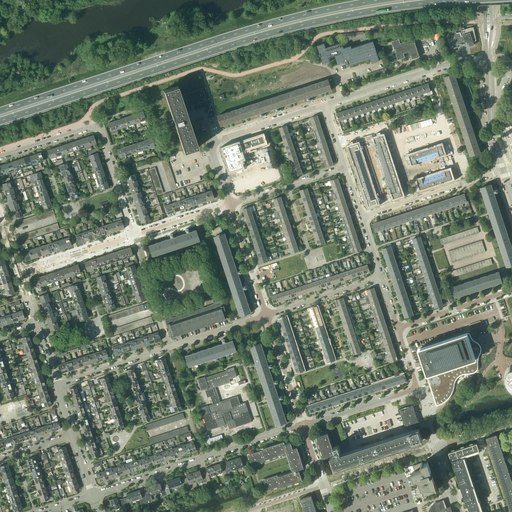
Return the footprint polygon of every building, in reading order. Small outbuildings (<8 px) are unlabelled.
[(466,44),(467,45),(469,45),(469,46),(474,45),(474,43),(476,43),(475,41),(476,40),(474,27),(471,27),(464,29),(464,27),(460,28),(463,36),(461,36),(460,32),(456,33),(455,30),(456,30),(455,30),(448,32),(449,33),(449,32),(450,35),(447,36),(450,47),(454,46),(454,48),(454,49),(458,47),(457,47),(456,45),(459,44),(459,45),(466,44)] [(397,59),(398,59),(405,57),(403,53),(410,51),(412,59),(419,57),(415,42),(413,42),(413,39),(400,43),(399,39),(391,41),(394,49),(395,49),(396,51),(395,51),(397,59)] [(440,54),(446,52),(443,42),(437,44),(440,54)] [(371,60),(378,58),(374,43),(367,46),(360,48),(359,46),(352,48),(351,46),(344,48),(343,46),(340,46),(339,43),(326,47),(324,43),(317,46),(320,54),(321,53),(321,56),(320,56),(323,64),(326,63),(330,62),(329,57),(332,57),(335,56),(337,61),(337,63),(345,61),(347,66),(354,63),(357,62),(371,58),(371,60)] [(444,76),(449,92),(460,89),(454,73),(444,76)] [(227,107),(218,110),(223,125),(326,91),(321,76),(312,79),(313,82),(228,110),(227,107)] [(428,83),(422,85),(425,95),(427,95),(426,92),(429,91),(430,94),(432,93),(431,90),(430,91),(428,83)] [(422,85),(416,87),(420,97),(421,97),(420,94),(423,93),(424,96),(425,95),(422,85)] [(177,87),(164,91),(173,118),(174,117),(176,122),(174,122),(184,152),(197,147),(188,117),(186,107),(184,108),(180,96),(177,87)] [(416,87),(410,89),(414,99),(415,99),(414,96),(418,95),(419,98),(420,97),(416,87)] [(202,88),(180,96),(184,108),(186,107),(189,106),(206,100),(202,88)] [(410,89),(405,91),(408,101),(410,101),(409,98),(412,97),(413,100),(414,99),(410,89)] [(465,105),(460,89),(449,92),(454,108),(465,105)] [(405,91),(399,92),(403,103),(404,103),(403,100),(406,99),(407,101),(408,101),(405,91)] [(399,92),(393,94),(397,105),(398,104),(397,101),(401,100),(402,103),(403,103),(399,92)] [(393,94),(388,96),(391,107),(393,106),(392,103),(395,102),(396,105),(397,105),(393,94)] [(388,96),(382,98),(385,109),(387,108),(386,105),(389,104),(390,107),(391,107),(388,96)] [(382,98),(376,100),(380,111),(381,110),(380,107),(383,106),(384,109),(385,109),(382,98)] [(379,111),(380,111),(376,100),(371,102),(374,112),(376,112),(375,109),(378,108),(379,111)] [(374,112),(371,102),(365,104),(368,114),(370,114),(369,111),(372,110),(373,113),(374,112)] [(368,114),(365,104),(359,105),(363,116),(364,116),(363,113),(366,112),(367,115),(368,114)] [(363,116),(359,105),(354,107),(357,118),(358,118),(357,115),(361,114),(362,117),(363,116)] [(470,121),(465,105),(454,108),(459,124),(470,121)] [(357,118),(354,107),(348,109),(351,120),(353,119),(352,116),(355,115),(356,118),(357,118)] [(351,120),(348,109),(342,111),(346,122),(347,121),(346,118),(349,117),(350,120),(351,120)] [(142,111),(137,113),(139,122),(145,120),(142,111)] [(344,122),(346,122),(342,111),(336,113),(339,121),(343,119),(344,122)] [(134,124),(139,122),(137,113),(131,115),(134,124)] [(128,125),(134,124),(131,115),(125,117),(128,125)] [(312,124),(319,121),(317,115),(310,118),(311,122),(312,124)] [(442,116),(403,127),(405,133),(444,122),(442,116)] [(122,127),(128,125),(125,117),(119,119),(122,127)] [(116,129),(122,127),(119,119),(114,121),(116,129)] [(117,132),(116,129),(114,121),(108,123),(111,131),(112,134),(117,132)] [(321,127),(319,121),(312,124),(311,122),(308,123),(309,126),(312,125),(313,128),(314,130),(321,127)] [(470,121),(459,124),(465,140),(475,136),(470,121)] [(288,132),(288,130),(286,125),(279,128),(281,134),(288,132)] [(323,133),(321,127),(314,130),(313,128),(310,129),(311,132),(314,131),(315,135),(316,136),(323,133)] [(291,129),(288,130),(288,132),(281,134),(283,140),(290,137),(290,136),(289,133),(292,132),(291,129)] [(415,151),(450,141),(447,129),(411,139),(415,151)] [(325,139),(323,133),(316,136),(315,135),(313,135),(313,138),(316,137),(317,140),(318,142),(325,139)] [(93,135),(87,137),(90,145),(96,143),(93,135)] [(260,135),(258,136),(261,145),(268,143),(266,137),(264,138),(263,135),(261,136),(260,135)] [(293,135),(290,136),(290,137),(283,140),(285,146),(292,143),(292,142),(291,139),(294,138),(293,135)] [(480,152),(475,136),(465,140),(470,156),(480,152)] [(84,147),(90,145),(87,137),(81,139),(84,147)] [(151,138),(145,140),(148,148),(154,146),(151,138)] [(251,138),(248,139),(251,148),(256,147),(253,138),(251,139),(251,138)] [(76,141),(78,149),(84,147),(81,139),(76,141)] [(327,145),(325,139),(318,142),(317,140),(314,141),(315,144),(318,143),(319,146),(320,148),(327,145)] [(145,140),(140,142),(142,150),(148,148),(145,140)] [(79,151),(78,149),(76,141),(70,143),(73,151),(76,150),(77,152),(79,151)] [(223,149),(230,171),(243,167),(240,159),(248,157),(248,155),(246,150),(243,141),(224,148),(223,148),(223,149)] [(295,141),(292,142),(292,143),(285,146),(287,152),(294,149),(294,148),(293,145),(296,144),(295,141)] [(140,142),(134,144),(136,152),(142,150),(140,142)] [(73,151),(70,143),(64,144),(67,153),(73,151)] [(61,155),(67,153),(64,144),(59,146),(61,155)] [(131,154),(136,152),(134,144),(128,146),(131,154)] [(329,151),(327,145),(320,148),(319,146),(316,147),(317,150),(320,149),(321,152),(322,154),(329,151)] [(61,155),(59,146),(53,148),(56,157),(61,155)] [(128,146),(122,148),(125,156),(131,154),(128,146)] [(297,147),(294,148),(294,149),(287,152),(289,158),(296,155),(296,154),(295,151),(298,150),(297,147)] [(50,159),(56,157),(53,148),(47,150),(50,159)] [(119,158),(125,156),(122,148),(117,149),(119,158)] [(331,157),(329,151),(322,154),(321,152),(318,153),(319,156),(322,155),(323,158),(324,160),(331,157)] [(43,161),(40,152),(35,154),(37,163),(39,168),(40,170),(44,169),(43,167),(41,167),(40,162),(43,161)] [(89,155),(91,161),(99,159),(97,153),(89,155)] [(299,153),(296,154),(296,155),(289,158),(291,164),(298,161),(298,160),(297,157),(300,156),(299,153)] [(32,164),(37,163),(35,154),(29,156),(32,164)] [(29,156),(23,158),(26,166),(32,164),(29,156)] [(333,163),(331,157),(324,160),(323,158),(320,159),(321,162),(324,161),(326,166),(333,163)] [(26,166),(23,158),(18,160),(20,168),(26,166)] [(91,161),(92,167),(101,164),(99,159),(91,161)] [(300,167),(300,166),(299,163),(302,162),(301,159),(298,160),(298,161),(291,164),(293,170),(300,167)] [(18,160),(12,162),(15,170),(15,172),(17,171),(17,169),(20,168),(18,160)] [(59,165),(61,171),(69,168),(77,166),(79,165),(78,161),(76,162),(76,163),(68,166),(67,162),(59,165)] [(15,170),(12,162),(6,163),(9,172),(15,170)] [(9,172),(6,163),(0,165),(3,174),(9,172)] [(92,167),(94,173),(103,170),(101,164),(92,167)] [(303,165),(300,166),(300,167),(293,170),(295,176),(302,174),(301,169),(304,168),(303,165)] [(69,168),(61,171),(63,177),(71,174),(69,168)] [(276,168),(269,170),(269,171),(272,180),(277,178),(276,176),(278,175),(276,168)] [(105,176),(103,170),(94,173),(96,178),(105,176)] [(42,177),(40,171),(32,174),(33,178),(30,179),(31,181),(42,177)] [(269,171),(264,173),(267,182),(268,181),(269,182),(272,181),(272,180),(269,171)] [(264,173),(259,175),(261,183),(263,183),(264,184),(267,183),(267,182),(264,173)] [(73,180),(71,174),(63,177),(64,182),(73,180)] [(126,177),(128,183),(136,180),(134,174),(126,177)] [(175,183),(183,181),(181,175),(173,177),(175,183)] [(259,175),(254,177),(256,185),(258,184),(259,186),(262,184),(261,183),(259,175)] [(107,181),(105,176),(96,178),(98,184),(107,181)] [(34,183),(35,186),(44,183),(42,177),(31,181),(32,183),(34,183)] [(254,177),(248,178),(251,187),(253,186),(253,187),(257,186),(256,185),(254,177)] [(248,178),(243,180),(246,188),(248,188),(248,189),(252,188),(251,187),(248,178)] [(340,184),(338,178),(330,180),(332,185),(332,186),(340,184)] [(73,180),(64,182),(66,188),(75,185),(73,180)] [(130,188),(138,186),(136,180),(128,183),(130,188)] [(238,180),(232,182),(235,192),(241,190),(238,182),(238,180)] [(243,180),(238,182),(241,190),(243,189),(243,191),(246,190),(246,188),(243,180)] [(2,184),(4,190),(12,187),(10,181),(2,184)] [(108,187),(107,181),(98,184),(100,190),(108,187)] [(44,183),(35,186),(33,186),(35,192),(37,191),(46,189),(44,183)] [(342,190),(340,184),(332,186),(332,185),(329,186),(330,189),(333,188),(334,191),(334,193),(342,190)] [(485,203),(496,200),(491,184),(480,187),(485,203)] [(75,185),(66,188),(68,194),(77,191),(75,185)] [(140,191),(142,190),(142,188),(139,189),(138,186),(130,188),(131,194),(140,191)] [(14,193),(12,187),(4,190),(6,195),(14,193)] [(307,188),(299,190),(302,197),(309,194),(309,193),(307,188)] [(37,191),(39,197),(48,194),(46,189),(37,191)] [(199,194),(202,203),(208,201),(205,192),(204,189),(202,190),(203,193),(199,194)] [(205,192),(208,201),(214,199),(211,190),(205,192)] [(344,196),(342,190),(334,193),(334,191),(331,192),(332,195),(335,194),(336,197),(336,198),(344,196)] [(79,197),(77,191),(68,194),(70,200),(79,197)] [(131,194),(133,200),(142,197),(140,191),(131,194)] [(309,194),(302,197),(304,203),(311,200),(311,199),(309,195),(312,194),(312,192),(309,193),(309,194)] [(6,195),(8,201),(16,198),(18,198),(17,195),(15,196),(14,193),(6,195)] [(38,201),(39,203),(49,200),(48,194),(39,197),(40,201),(38,201)] [(194,196),(197,205),(202,203),(199,194),(194,196)] [(461,204),(462,203),(465,202),(466,205),(469,204),(468,201),(467,202),(464,194),(458,196),(461,204)] [(144,196),(142,197),(133,200),(135,205),(146,202),(144,196)] [(181,197),(185,208),(191,206),(188,198),(185,199),(184,196),(181,197)] [(188,198),(191,206),(197,205),(194,196),(188,198)] [(346,202),(344,196),(336,198),(336,197),(333,198),(334,201),(337,200),(338,203),(338,204),(346,202)] [(455,205),(457,205),(460,204),(461,207),(463,206),(462,203),(461,204),(458,196),(453,198),(455,205)] [(180,201),(176,202),(179,210),(185,208),(181,197),(179,198),(180,201)] [(275,205),(282,203),(280,197),(273,199),(275,204),(275,205)] [(18,204),(16,198),(8,201),(9,207),(18,204)] [(311,200),(304,203),(306,209),(313,206),(313,205),(311,201),(314,200),(314,198),(311,199),(311,200)] [(450,207),(451,207),(454,206),(455,209),(458,208),(457,205),(455,205),(453,198),(447,199),(450,207)] [(447,199),(441,201),(444,209),(445,209),(448,208),(449,211),(452,210),(451,207),(450,207),(447,199)] [(43,209),(51,206),(49,200),(39,203),(40,206),(42,205),(43,209)] [(491,219),(501,216),(496,200),(485,203),(491,219)] [(441,201),(436,203),(438,211),(439,211),(443,210),(443,213),(446,212),(445,209),(444,209),(441,201)] [(135,205),(137,211),(145,208),(144,205),(147,204),(146,202),(135,205)] [(179,210),(176,202),(171,203),(174,212),(179,210)] [(348,208),(346,202),(338,204),(338,203),(335,204),(336,207),(339,206),(340,209),(340,210),(348,208)] [(168,214),(174,212),(171,203),(165,205),(168,214)] [(284,209),(282,203),(275,205),(275,204),(272,205),(273,207),(276,206),(277,210),(277,211),(284,209)] [(436,203),(430,205),(432,213),(434,212),(437,211),(438,214),(440,214),(439,211),(438,211),(436,203)] [(9,207),(11,212),(19,210),(24,208),(23,206),(19,208),(18,204),(9,207)] [(315,204),(313,205),(313,206),(306,209),(308,215),(315,212),(315,211),(313,207),(316,207),(315,204)] [(430,205),(424,207),(427,215),(428,214),(431,213),(432,216),(435,215),(434,212),(432,213),(430,205)] [(252,213),(251,212),(250,207),(243,209),(245,215),(252,213)] [(424,207),(418,209),(421,217),(422,216),(425,215),(426,218),(429,217),(428,214),(427,215),(424,207)] [(137,211),(139,217),(150,213),(149,211),(146,212),(145,208),(137,211)] [(350,214),(348,208),(340,210),(340,209),(337,210),(338,213),(341,212),(342,215),(342,216),(350,214)] [(286,215),(284,209),(277,211),(277,210),(274,211),(275,213),(278,213),(279,216),(279,217),(286,215)] [(418,209),(413,211),(415,218),(417,218),(420,217),(421,220),(423,219),(422,216),(421,217),(418,209)] [(21,216),(19,210),(11,212),(13,218),(21,216)] [(317,210),(315,211),(315,212),(308,215),(309,221),(317,218),(317,217),(315,213),(318,213),(317,210)] [(254,211),(251,212),(252,213),(245,215),(247,221),(254,219),(253,218),(252,214),(255,213),(254,211)] [(413,211),(407,213),(410,220),(411,220),(414,219),(415,222),(417,221),(417,218),(415,218),(413,211)] [(150,213),(139,217),(141,223),(149,220),(148,216),(150,216),(150,213)] [(407,213),(401,214),(404,222),(405,222),(408,221),(409,224),(412,223),(411,220),(410,220),(407,213)] [(351,220),(350,214),(342,216),(342,215),(339,216),(340,219),(343,218),(344,221),(344,222),(351,220)] [(401,214),(396,216),(398,224),(399,224),(403,223),(404,226),(406,225),(405,222),(404,222),(401,214)] [(288,221),(286,215),(279,217),(279,216),(276,217),(277,219),(280,218),(281,222),(281,223),(288,221)] [(319,216),(317,217),(317,218),(309,221),(311,227),(319,224),(318,223),(317,219),(320,218),(319,216)] [(396,216),(390,218),(393,226),(394,226),(397,225),(398,227),(400,227),(399,224),(398,224),(396,216)] [(496,235),(506,231),(501,216),(491,219),(496,235)] [(256,217),(253,218),(254,219),(247,221),(249,227),(256,225),(255,224),(254,220),(257,219),(256,217)] [(390,218),(384,220),(387,228),(388,227),(391,226),(392,229),(395,228),(394,226),(393,226),(390,218)] [(121,220),(118,221),(117,219),(114,220),(115,222),(118,230),(124,228),(121,220)] [(354,226),(351,220),(344,222),(344,221),(341,222),(342,225),(345,224),(346,227),(346,229),(354,226)] [(384,220),(379,222),(381,230),(382,229),(385,228),(386,231),(389,230),(388,227),(387,228),(384,220)] [(290,227),(288,221),(281,223),(281,222),(278,223),(279,225),(282,224),(283,228),(283,229),(290,227)] [(101,227),(98,228),(101,236),(106,234),(104,226),(102,222),(100,223),(101,227)] [(115,222),(109,224),(112,232),(118,230),(115,222)] [(321,222),(318,223),(319,224),(311,227),(313,233),(321,230),(320,229),(319,225),(322,225),(321,222)] [(383,232),(382,229),(381,230),(379,222),(373,224),(375,232),(380,230),(381,233),(383,232)] [(258,223),(255,224),(256,225),(249,227),(251,233),(258,231),(257,230),(256,226),(259,225),(258,223)] [(112,232),(109,224),(104,226),(106,234),(112,232)] [(209,229),(212,237),(214,236),(223,233),(221,226),(209,229)] [(355,232),(354,226),(346,229),(346,227),(343,228),(344,231),(347,230),(348,233),(348,234),(355,232)] [(292,233),(290,227),(283,229),(283,228),(280,229),(281,231),(284,230),(285,234),(285,235),(292,233)] [(101,236),(98,228),(92,229),(95,238),(101,236)] [(180,235),(183,246),(199,240),(196,230),(189,232),(188,228),(185,229),(186,233),(180,235)] [(323,236),(322,235),(321,231),(324,231),(323,228),(320,229),(321,230),(313,233),(315,239),(323,236)] [(95,238),(92,229),(87,231),(89,240),(95,238)] [(260,229),(257,230),(258,231),(251,233),(253,239),(260,237),(259,236),(258,232),(261,231),(260,229)] [(89,240),(87,231),(81,233),(84,241),(89,240)] [(511,247),(506,231),(496,235),(501,251),(511,247)] [(357,238),(355,232),(348,234),(348,233),(345,234),(346,236),(349,235),(350,239),(350,240),(357,238)] [(84,241),(81,233),(75,235),(78,243),(84,241)] [(214,236),(219,252),(230,249),(225,233),(223,233),(214,236)] [(294,239),(292,233),(285,235),(285,234),(282,235),(283,237),(286,236),(287,240),(287,241),(294,239)] [(164,240),(167,251),(183,246),(180,235),(173,237),(172,234),(169,235),(170,238),(164,240)] [(323,238),(326,237),(325,234),(322,235),(323,236),(315,239),(317,244),(325,242),(323,238)] [(262,235),(259,236),(260,237),(253,239),(254,245),(262,243),(261,242),(260,238),(263,237),(262,235)] [(420,236),(412,239),(414,244),(410,245),(411,247),(414,246),(414,245),(422,242),(420,236)] [(62,239),(65,248),(71,246),(68,237),(62,239)] [(359,244),(357,238),(350,240),(350,239),(347,240),(348,242),(351,242),(352,245),(352,246),(359,244)] [(62,239),(57,241),(60,249),(65,248),(62,239)] [(296,245),(294,239),(287,241),(287,240),(284,241),(285,243),(288,243),(289,246),(289,247),(296,245)] [(148,245),(151,256),(167,251),(164,240),(148,245)] [(48,244),(45,245),(48,253),(54,251),(51,243),(50,241),(48,242),(48,244)] [(51,243),(54,251),(60,249),(57,241),(51,243)] [(262,243),(254,245),(256,251),(264,249),(263,248),(262,244),(265,243),(264,241),(261,242),(262,243)] [(424,248),(422,242),(414,245),(414,246),(415,249),(412,250),(413,253),(416,252),(416,251),(424,248)] [(361,250),(359,244),(352,246),(352,245),(349,246),(350,248),(353,248),(354,252),(361,250)] [(48,253),(45,245),(40,247),(42,255),(48,253)] [(298,251),(296,245),(289,247),(289,246),(286,247),(287,249),(290,249),(291,253),(298,251)] [(384,255),(392,252),(391,246),(388,247),(382,249),(384,255)] [(22,252),(25,261),(31,259),(28,250),(27,247),(25,247),(26,251),(22,252)] [(37,257),(42,255),(40,247),(34,248),(37,257)] [(124,249),(127,257),(133,255),(130,247),(124,249)] [(264,249),(256,251),(258,257),(266,255),(265,254),(264,250),(267,249),(266,247),(263,248),(264,249)] [(506,267),(511,264),(511,249),(511,247),(501,251),(506,267)] [(28,250),(31,259),(37,257),(34,248),(28,250)] [(415,259),(418,258),(418,256),(426,254),(424,248),(416,251),(416,252),(417,255),(414,256),(415,259)] [(128,260),(127,257),(124,249),(118,251),(121,259),(124,258),(125,261),(128,260)] [(230,249),(219,252),(225,268),(235,264),(230,249)] [(115,261),(121,259),(118,251),(113,253),(115,261)] [(384,255),(386,260),(394,257),(392,252),(384,255)] [(110,263),(115,261),(113,253),(107,255),(110,263)] [(266,255),(258,257),(260,263),(268,261),(266,256),(269,255),(268,253),(265,254),(266,255)] [(428,259),(426,254),(418,256),(418,258),(419,261),(416,262),(417,264),(420,263),(420,262),(428,259)] [(110,263),(107,255),(101,256),(104,265),(110,263)] [(101,256),(95,258),(98,267),(104,265),(101,256)] [(396,263),(394,257),(386,260),(388,266),(396,263)] [(98,267),(95,258),(90,260),(92,269),(98,267)] [(429,265),(428,259),(420,262),(420,263),(421,266),(418,267),(419,270),(422,269),(422,268),(429,265)] [(93,272),(92,269),(90,260),(84,262),(87,270),(90,270),(91,273),(93,272)] [(359,264),(360,267),(361,266),(364,274),(370,272),(367,264),(363,266),(362,263),(359,264)] [(398,269),(396,263),(388,266),(389,272),(398,269)] [(77,264),(72,266),(74,275),(80,273),(77,264)] [(225,268),(230,284),(240,280),(238,274),(242,273),(241,270),(237,271),(235,264),(225,268)] [(124,274),(127,273),(136,271),(134,265),(125,268),(127,271),(124,272),(124,274)] [(353,266),(354,269),(355,268),(358,276),(364,274),(361,266),(360,267),(356,268),(356,265),(353,266)] [(431,271),(429,265),(422,268),(422,269),(423,272),(420,273),(421,276),(424,275),(423,273),(431,271)] [(72,266),(66,268),(68,276),(74,275),(72,266)] [(347,268),(348,271),(349,270),(352,278),(358,276),(355,268),(354,269),(351,270),(350,267),(347,268)] [(68,276),(66,268),(60,270),(63,278),(68,276)] [(341,270),(342,273),(343,272),(346,280),(352,278),(349,270),(348,271),(345,272),(344,269),(341,270)] [(400,275),(398,269),(389,272),(391,278),(400,275)] [(0,272),(0,275),(1,278),(9,276),(7,270),(0,272)] [(63,278),(60,270),(54,272),(57,280),(60,279),(61,282),(64,281),(63,278)] [(136,271),(127,273),(129,279),(138,276),(136,271)] [(335,272),(336,274),(337,274),(340,281),(346,280),(343,272),(342,273),(338,274),(337,271),(335,272)] [(433,277),(431,271),(423,273),(424,275),(425,278),(422,279),(423,281),(426,280),(425,279),(433,277)] [(502,282),(499,271),(483,277),(486,287),(502,282)] [(57,280),(54,272),(49,274),(51,282),(57,280)] [(329,274),(330,276),(331,276),(334,283),(340,281),(337,274),(336,274),(333,276),(332,273),(329,274)] [(51,282),(49,274),(43,276),(46,284),(51,282)] [(96,277),(98,283),(106,280),(104,275),(96,277)] [(323,276),(324,279),(325,278),(328,285),(334,283),(331,276),(330,276),(326,278),(325,275),(323,276)] [(402,280),(400,275),(391,278),(393,283),(402,280)] [(0,281),(2,281),(3,284),(11,281),(9,276),(1,278),(0,278),(0,281)] [(37,277),(40,286),(46,284),(43,276),(37,277)] [(129,279),(131,285),(139,282),(138,276),(129,279)] [(34,288),(40,286),(37,277),(31,279),(34,288)] [(317,278),(318,280),(319,280),(322,287),(328,285),(325,278),(324,279),(320,280),(319,277),(317,278)] [(435,282),(433,277),(425,279),(426,280),(427,284),(424,284),(425,287),(428,286),(427,285),(435,282)] [(470,292),(486,287),(483,277),(467,282),(470,292)] [(311,280),(312,282),(313,282),(316,289),(322,287),(319,280),(318,280),(314,282),(313,279),(311,280)] [(98,283),(99,289),(108,286),(106,280),(98,283)] [(230,284),(235,300),(246,296),(243,290),(247,289),(246,286),(242,287),(240,280),(230,284)] [(404,286),(402,280),(393,283),(395,289),(404,286)] [(1,290),(1,291),(13,287),(11,281),(3,284),(4,289),(1,290)] [(305,282),(306,284),(307,284),(310,291),(316,289),(313,282),(312,282),(308,283),(308,281),(305,282)] [(131,285),(133,290),(141,288),(139,282),(131,285)] [(437,288),(435,282),(427,285),(428,286),(429,289),(426,290),(427,293),(430,292),(429,290),(437,288)] [(455,298),(470,292),(467,282),(451,287),(455,298)] [(299,284),(300,286),(301,286),(304,293),(310,291),(307,284),(306,284),(302,286),(301,283),(299,284)] [(68,286),(70,292),(79,289),(77,284),(68,286)] [(293,285),(294,288),(295,288),(298,295),(304,293),(301,286),(300,286),(296,288),(295,285),(293,285)] [(99,289),(101,294),(110,292),(108,286),(99,289)] [(406,292),(404,286),(395,289),(397,295),(406,292)] [(5,293),(6,295),(15,293),(13,287),(1,291),(2,294),(5,293)] [(287,287),(288,290),(289,290),(292,297),(298,295),(295,288),(294,288),(290,289),(289,287),(287,287)] [(143,293),(141,288),(133,290),(135,296),(143,293)] [(367,290),(364,291),(366,295),(365,296),(366,298),(369,297),(370,301),(367,302),(368,304),(371,303),(372,307),(369,308),(370,310),(373,309),(374,313),(371,314),(372,316),(375,315),(376,319),(373,320),(374,322),(377,321),(378,325),(375,326),(376,328),(379,327),(380,331),(377,332),(378,334),(381,333),(382,337),(379,338),(379,339),(380,340),(383,339),(384,343),(381,344),(381,345),(382,346),(385,345),(386,349),(383,350),(384,352),(387,351),(388,355),(385,356),(386,358),(389,357),(390,362),(397,360),(374,288),(367,290)] [(439,294),(437,288),(429,290),(430,292),(431,295),(428,296),(428,298),(431,298),(431,296),(439,294)] [(70,292),(72,298),(81,295),(79,289),(70,292)] [(281,289),(282,292),(283,292),(286,299),(292,297),(289,290),(288,290),(284,291),(283,289),(281,289)] [(271,296),(274,303),(279,301),(277,294),(276,294),(274,295),(272,290),(268,291),(270,296),(271,296)] [(275,291),(276,294),(277,294),(279,301),(286,299),(283,292),(282,292),(278,293),(277,291),(275,291)] [(111,297),(110,292),(101,294),(103,300),(111,297)] [(408,298),(406,292),(397,295),(399,300),(408,298)] [(41,302),(49,299),(47,293),(39,296),(41,302)] [(145,299),(143,293),(135,296),(137,302),(145,299)] [(441,299),(439,294),(431,296),(431,298),(433,301),(429,302),(430,303),(430,304),(433,303),(433,302),(441,299)] [(72,298),(74,303),(82,301),(81,295),(72,298)] [(240,316),(251,312),(246,296),(235,300),(240,316)] [(103,300),(105,306),(113,303),(111,297),(103,300)] [(41,302),(42,307),(51,305),(50,301),(53,301),(52,298),(49,299),(41,302)] [(353,354),(355,354),(361,352),(359,347),(362,346),(361,344),(358,345),(357,341),(360,340),(359,338),(356,339),(355,335),(358,334),(357,332),(354,333),(353,329),(356,328),(355,326),(353,327),(351,323),(354,322),(353,320),(351,321),(349,317),(352,316),(351,314),(349,315),(347,311),(350,310),(350,307),(347,308),(346,305),(348,304),(348,301),(345,302),(343,298),(336,300),(353,354)] [(409,303),(408,298),(399,300),(401,306),(409,303)] [(443,305),(441,299),(433,302),(433,303),(435,308),(443,305)] [(84,306),(82,301),(74,303),(76,309),(84,306)] [(165,320),(166,324),(167,329),(168,329),(170,328),(173,336),(224,319),(221,311),(224,310),(222,301),(216,303),(213,304),(207,306),(165,320)] [(115,309),(113,303),(105,306),(107,312),(115,309)] [(411,309),(409,303),(401,306),(403,312),(411,309)] [(52,308),(51,305),(42,307),(44,313),(56,310),(57,309),(56,307),(52,308)] [(84,306),(76,309),(78,315),(86,312),(84,306)] [(413,315),(411,309),(403,312),(405,318),(413,315)] [(10,314),(12,322),(18,320),(16,312),(15,310),(13,311),(13,313),(10,314)] [(22,310),(16,312),(18,320),(24,318),(22,310)] [(44,313),(46,319),(54,316),(53,313),(56,312),(56,310),(44,313)] [(320,317),(318,311),(311,313),(308,314),(309,317),(312,316),(313,320),(320,317)] [(86,312),(78,315),(80,321),(88,318),(86,312)] [(12,322),(10,314),(4,316),(7,324),(12,322)] [(46,319),(48,325),(56,322),(59,321),(58,319),(56,320),(54,316),(46,319)] [(320,317),(313,320),(310,320),(311,323),(314,322),(315,325),(322,323),(320,317)] [(280,323),(282,330),(290,327),(289,324),(291,323),(291,320),(288,321),(280,323)] [(480,321),(469,324),(471,330),(482,326),(480,321)] [(58,328),(56,322),(48,325),(50,330),(58,328)] [(322,323),(315,325),(312,326),(313,329),(316,328),(317,332),(324,329),(322,323)] [(293,326),(290,327),(282,330),(284,336),(292,333),(290,330),(293,329),(293,326)] [(324,329),(317,332),(314,333),(315,335),(318,334),(319,338),(326,335),(324,329)] [(158,332),(152,334),(155,342),(160,340),(158,332)] [(294,332),(292,333),(284,336),(286,342),(293,339),(292,336),(295,335),(294,332)] [(430,385),(432,391),(437,405),(438,404),(439,404),(440,404),(441,403),(442,403),(443,402),(444,402),(444,401),(445,401),(446,400),(448,398),(449,397),(449,396),(450,396),(450,395),(451,394),(451,393),(452,392),(452,391),(453,389),(453,387),(454,385),(454,383),(454,382),(455,380),(456,379),(457,378),(457,377),(458,376),(460,375),(461,374),(462,374),(463,374),(465,373),(466,373),(468,373),(470,373),(471,373),(472,372),(472,373),(473,372),(474,372),(475,372),(475,371),(476,371),(476,370),(477,369),(477,368),(477,367),(477,366),(477,365),(477,364),(470,342),(467,333),(463,335),(438,343),(419,349),(430,385)] [(152,334),(146,336),(149,344),(155,342),(152,334)] [(22,343),(30,341),(28,335),(22,337),(23,341),(22,341),(22,343)] [(328,341),(326,335),(319,338),(316,339),(317,341),(320,340),(321,344),(328,341)] [(143,346),(149,344),(146,336),(141,338),(143,346)] [(141,338),(135,340),(137,348),(143,346),(141,338)] [(296,338),(293,339),(286,342),(288,348),(295,345),(294,342),(297,341),(296,338)] [(222,343),(216,346),(219,356),(235,351),(232,340),(225,342),(224,339),(221,340),(222,343)] [(135,340),(129,342),(132,350),(137,348),(135,340)] [(330,347),(328,341),(321,344),(318,344),(319,347),(322,346),(323,350),(330,347)] [(129,342),(123,343),(126,352),(132,350),(129,342)] [(117,344),(120,354),(126,352),(123,343),(120,344),(120,343),(117,344)] [(256,362),(266,359),(261,343),(250,346),(256,362)] [(112,347),(115,355),(120,354),(117,344),(115,344),(115,346),(112,347)] [(298,344),(295,345),(288,348),(290,354),(297,351),(296,348),(299,347),(298,344)] [(216,346),(200,351),(203,361),(219,356),(216,346)] [(26,355),(34,352),(32,347),(25,349),(26,352),(25,352),(26,355)] [(98,348),(99,351),(102,360),(108,358),(105,349),(102,350),(101,347),(98,348)] [(330,347),(323,350),(320,351),(321,353),(324,352),(325,356),(332,353),(330,347)] [(300,350),(297,351),(290,354),(292,360),(299,357),(298,354),(301,353),(300,350)] [(102,360),(99,351),(94,353),(96,362),(102,360)] [(187,366),(203,361),(200,351),(184,356),(187,366)] [(91,363),(96,362),(94,353),(88,355),(91,363)] [(334,361),(332,353),(325,356),(322,357),(323,359),(326,358),(327,363),(334,361)] [(88,355),(82,357),(85,365),(91,363),(88,355)] [(302,356),(299,357),(292,360),(294,366),(301,363),(300,360),(303,359),(302,356)] [(82,357),(77,359),(79,367),(85,365),(82,357)] [(27,367),(38,364),(36,358),(29,360),(30,364),(26,365),(27,367)] [(62,373),(68,371),(65,362),(64,358),(61,359),(63,363),(59,364),(62,373)] [(77,359),(71,361),(74,369),(79,367),(77,359)] [(268,365),(266,359),(256,362),(261,378),(271,375),(269,368),(273,367),(272,364),(268,365)] [(74,369),(71,361),(65,362),(68,371),(74,369)] [(304,362),(301,363),(294,366),(296,373),(304,371),(302,366),(305,365),(304,362)] [(159,369),(160,372),(168,369),(166,363),(160,365),(161,369),(159,369)] [(135,370),(134,367),(126,370),(128,376),(137,373),(136,370),(135,370)] [(197,379),(201,390),(204,389),(207,397),(210,396),(213,404),(208,406),(208,405),(200,408),(207,430),(224,425),(225,425),(227,424),(229,429),(251,422),(245,402),(239,404),(237,397),(237,396),(220,402),(215,387),(230,382),(229,379),(236,376),(236,377),(237,377),(233,367),(226,370),(226,371),(222,372),(220,373),(205,378),(205,376),(197,379)] [(31,379),(42,375),(40,369),(33,372),(30,372),(30,373),(31,377),(30,377),(31,379)] [(161,378),(170,375),(168,369),(160,372),(157,372),(158,375),(160,374),(161,378)] [(128,376),(130,381),(138,379),(137,376),(138,376),(137,373),(128,376)] [(396,377),(392,378),(391,378),(394,385),(400,383),(397,376),(398,376),(397,373),(395,374),(396,377)] [(7,375),(6,374),(0,376),(2,382),(10,379),(9,377),(10,377),(9,374),(7,375)] [(403,374),(398,376),(397,376),(400,383),(406,381),(403,374)] [(37,383),(43,381),(42,375),(31,379),(32,381),(36,379),(37,383)] [(164,383),(172,380),(170,375),(161,378),(162,381),(163,381),(164,383)] [(273,381),(271,375),(261,378),(266,394),(276,390),(274,384),(278,383),(277,380),(273,381)] [(390,378),(386,380),(385,380),(388,387),(394,385),(391,378),(392,378),(391,375),(389,376),(390,378)] [(93,386),(91,381),(89,382),(91,388),(102,384),(109,382),(107,376),(99,379),(97,380),(98,384),(93,386)] [(384,381),(380,382),(379,382),(382,389),(388,387),(385,380),(386,380),(385,377),(383,378),(384,381)] [(2,382),(4,388),(10,386),(9,382),(10,382),(10,379),(2,382)] [(130,381),(132,387),(140,385),(138,379),(130,381)] [(378,382),(374,384),(373,384),(376,391),(382,389),(379,382),(380,382),(379,379),(377,380),(378,382)] [(36,389),(38,389),(45,386),(43,381),(37,383),(34,384),(36,389)] [(372,384),(368,386),(367,386),(370,393),(376,391),(373,384),(374,384),(373,381),(371,382),(372,384)] [(102,388),(103,390),(111,388),(109,382),(102,384),(104,387),(102,388)] [(366,386),(362,388),(361,388),(364,395),(370,393),(367,386),(368,386),(367,383),(365,383),(366,386)] [(140,385),(132,387),(134,393),(142,390),(141,388),(140,385)] [(360,388),(356,389),(355,390),(358,397),(364,395),(361,388),(362,388),(361,385),(359,385),(360,388)] [(45,386),(38,389),(36,389),(38,395),(41,395),(47,392),(45,386)] [(69,389),(71,394),(80,391),(78,386),(76,387),(69,389)] [(168,394),(176,392),(174,386),(167,388),(168,391),(164,393),(165,395),(168,394)] [(354,390),(350,392),(349,392),(351,399),(358,397),(355,390),(356,389),(355,387),(353,387),(354,390)] [(104,396),(106,395),(113,393),(111,388),(103,390),(104,393),(103,393),(104,396)] [(348,392),(344,393),(343,394),(345,401),(351,399),(349,392),(350,392),(349,389),(347,389),(348,392)] [(16,390),(5,393),(7,399),(14,397),(13,394),(17,392),(16,390)] [(134,393),(136,399),(142,396),(144,396),(143,392),(142,393),(142,390),(134,393)] [(278,397),(276,390),(266,394),(271,410),(282,406),(279,400),(283,399),(282,396),(278,397)] [(71,394),(73,400),(82,397),(80,391),(71,394)] [(339,403),(345,401),(343,394),(344,393),(343,391),(341,391),(342,394),(338,395),(337,396),(339,403)] [(39,401),(49,398),(47,392),(41,395),(42,398),(41,398),(41,399),(38,399),(39,401)] [(105,402),(107,402),(115,399),(113,393),(106,395),(104,396),(105,399),(104,400),(105,402)] [(337,396),(338,395),(337,393),(335,393),(336,396),(332,397),(331,398),(333,405),(339,403),(337,396)] [(331,398),(332,397),(331,395),(329,395),(330,398),(326,399),(325,400),(327,407),(333,405),(331,398)] [(73,400),(75,406),(85,403),(84,400),(83,401),(82,397),(73,400)] [(171,406),(179,403),(177,397),(171,400),(172,403),(168,404),(169,407),(171,406)] [(325,400),(326,399),(325,397),(323,397),(324,400),(320,401),(319,402),(321,409),(327,407),(325,400)] [(318,402),(314,403),(313,404),(315,411),(321,409),(319,402),(320,401),(319,399),(317,399),(318,402)] [(309,413),(315,411),(313,404),(314,403),(313,401),(311,401),(312,404),(307,406),(309,413)] [(137,404),(139,410),(146,408),(145,404),(146,404),(145,402),(137,404)] [(75,406),(77,412),(85,409),(84,405),(86,405),(85,403),(75,406)] [(175,411),(181,409),(179,403),(171,406),(172,408),(173,408),(175,411)] [(108,414),(118,411),(117,405),(110,407),(111,410),(107,411),(108,414)] [(418,428),(417,425),(419,424),(417,417),(416,417),(413,407),(412,405),(398,410),(399,415),(400,414),(401,415),(405,428),(411,426),(412,430),(410,430),(411,431),(330,458),(334,469),(422,440),(418,428)] [(287,422),(282,406),(271,410),(276,425),(287,422)] [(77,412),(79,417),(89,414),(89,411),(86,412),(85,409),(77,412)] [(149,413),(141,416),(143,421),(150,419),(149,416),(153,414),(152,412),(149,413)] [(79,417),(81,423),(89,420),(88,417),(90,416),(89,414),(79,417)] [(120,416),(114,418),(115,422),(114,422),(114,424),(122,422),(120,416)] [(52,423),(54,430),(60,428),(57,418),(55,419),(55,420),(51,421),(52,423)] [(81,423),(82,429),(94,425),(93,423),(90,423),(89,420),(81,423)] [(124,428),(122,422),(114,424),(115,427),(116,426),(117,430),(124,428)] [(46,424),(49,432),(54,430),(52,423),(49,424),(48,423),(46,424)] [(94,425),(82,429),(84,434),(93,431),(92,428),(94,427),(94,425)] [(35,428),(37,436),(43,434),(41,427),(38,428),(37,427),(35,428)] [(26,430),(23,431),(26,439),(31,437),(29,431),(26,432),(26,430)] [(84,434),(86,440),(94,437),(93,435),(94,435),(93,431),(84,434)] [(323,458),(333,454),(326,433),(316,437),(323,458)] [(20,441),(18,434),(15,435),(14,434),(12,435),(14,443),(20,441)] [(209,435),(203,436),(206,445),(212,443),(212,444),(223,440),(221,434),(210,438),(209,435)] [(501,450),(496,434),(486,438),(491,453),(501,450)] [(97,437),(94,437),(86,440),(88,446),(95,444),(97,443),(96,440),(97,439),(97,437)] [(9,445),(6,438),(3,439),(3,438),(0,439),(3,447),(9,445)] [(294,470),(302,467),(293,440),(289,442),(282,444),(282,443),(261,450),(262,451),(248,456),(251,465),(265,461),(264,459),(286,452),(293,472),(277,477),(277,476),(262,481),(266,490),(279,486),(280,487),(301,480),(298,471),(295,472),(294,470)] [(193,442),(187,444),(190,453),(196,450),(193,442)] [(476,443),(448,452),(451,461),(452,461),(468,511),(480,511),(463,457),(461,458),(460,456),(479,450),(476,443)] [(190,453),(187,444),(181,446),(184,454),(190,453)] [(55,456),(59,455),(67,453),(65,446),(57,449),(58,452),(54,453),(55,456)] [(181,446),(175,448),(178,456),(184,454),(181,446)] [(100,448),(98,449),(90,451),(92,457),(98,455),(100,454),(99,451),(101,450),(100,448)] [(157,454),(159,462),(165,460),(162,452),(161,448),(156,450),(157,454)] [(169,450),(172,458),(178,456),(175,448),(169,450)] [(162,452),(165,460),(172,458),(169,450),(162,452)] [(506,466),(501,450),(491,453),(496,469),(506,466)] [(61,461),(69,458),(67,453),(59,455),(61,461)] [(153,464),(159,462),(157,454),(150,456),(153,464)] [(29,465),(37,462),(35,456),(27,459),(29,465)] [(150,456),(145,457),(147,466),(153,464),(150,456)] [(145,457),(138,460),(141,468),(147,466),(145,457)] [(239,457),(232,459),(235,469),(242,466),(243,469),(244,469),(246,468),(243,459),(240,460),(239,457)] [(71,464),(69,458),(61,461),(63,467),(71,464)] [(226,464),(223,465),(226,475),(229,474),(228,471),(235,469),(232,459),(225,462),(226,464)] [(138,460),(132,461),(135,470),(141,468),(138,460)] [(29,465),(31,471),(39,468),(38,465),(42,464),(41,461),(37,462),(29,465)] [(132,461),(126,463),(129,472),(135,470),(132,461)] [(412,472),(414,479),(415,479),(417,478),(423,497),(436,492),(435,488),(437,489),(436,488),(436,487),(435,485),(435,484),(434,481),(433,478),(432,475),(431,476),(430,472),(431,471),(430,468),(429,465),(428,462),(428,461),(427,462),(426,462),(426,461),(412,465),(414,471),(412,472)] [(0,465),(0,469),(1,473),(10,470),(8,463),(0,465)] [(126,463),(120,465),(123,474),(129,472),(126,463)] [(73,471),(71,464),(63,467),(64,470),(63,471),(63,473),(65,473),(73,471)] [(223,476),(226,475),(223,465),(220,466),(219,464),(212,466),(215,474),(221,472),(223,476)] [(120,465),(114,467),(117,476),(123,474),(120,465)] [(207,471),(203,472),(206,481),(210,480),(208,476),(215,474),(212,466),(206,468),(207,471)] [(511,481),(506,466),(496,469),(501,485),(511,481)] [(111,478),(117,476),(114,467),(108,469),(111,478)] [(41,474),(39,468),(31,471),(33,477),(41,474)] [(111,478),(108,469),(102,471),(105,480),(111,478)] [(12,477),(10,470),(1,473),(3,479),(12,477)] [(203,483),(206,481),(203,472),(200,473),(199,470),(192,472),(195,481),(202,479),(203,483)] [(65,473),(67,479),(75,477),(73,471),(65,473)] [(99,482),(105,480),(102,471),(96,473),(99,482)] [(187,477),(183,478),(186,488),(190,487),(189,484),(195,481),(192,472),(186,475),(187,477)] [(33,477),(35,483),(43,480),(41,474),(33,477)] [(12,477),(3,479),(5,486),(14,483),(12,477)] [(67,486),(69,485),(77,482),(75,477),(67,479),(68,483),(66,483),(67,486)] [(179,477),(172,479),(175,487),(181,485),(183,489),(186,488),(183,478),(180,480),(179,477)] [(168,489),(175,487),(172,479),(166,481),(167,484),(163,485),(166,494),(170,493),(168,489)] [(35,483),(37,489),(45,486),(43,480),(35,483)] [(506,500),(511,498),(511,483),(511,481),(501,485),(506,500)] [(77,482),(69,485),(71,491),(79,489),(77,482)] [(14,483),(5,486),(7,492),(16,489),(14,483)] [(159,483),(152,486),(155,493),(160,492),(161,496),(166,494),(163,485),(160,486),(159,483)] [(37,489),(39,495),(47,492),(45,486),(37,489)] [(147,491),(144,492),(147,501),(151,499),(150,495),(155,493),(152,486),(146,488),(147,491)] [(16,489),(7,492),(9,499),(18,496),(16,489)] [(53,490),(47,492),(39,495),(41,501),(49,498),(48,495),(55,493),(56,496),(59,495),(57,489),(53,491),(53,490)] [(139,490),(133,492),(135,500),(139,499),(139,500),(142,499),(143,502),(147,501),(144,492),(140,494),(139,490)] [(127,497),(124,498),(127,507),(130,506),(130,503),(132,503),(131,501),(135,500),(133,492),(126,494),(127,497)] [(304,511),(312,511),(316,511),(311,495),(300,499),(304,511)] [(9,499),(11,505),(20,502),(18,496),(9,499)] [(127,507),(124,498),(117,500),(116,497),(109,500),(112,509),(119,507),(120,510),(127,507)] [(452,511),(450,506),(446,507),(443,500),(436,503),(435,503),(433,504),(431,506),(430,508),(429,510),(428,511),(452,511)] [(22,509),(20,502),(11,505),(14,511),(22,509)] [(268,511),(296,511),(293,503),(268,511)]
